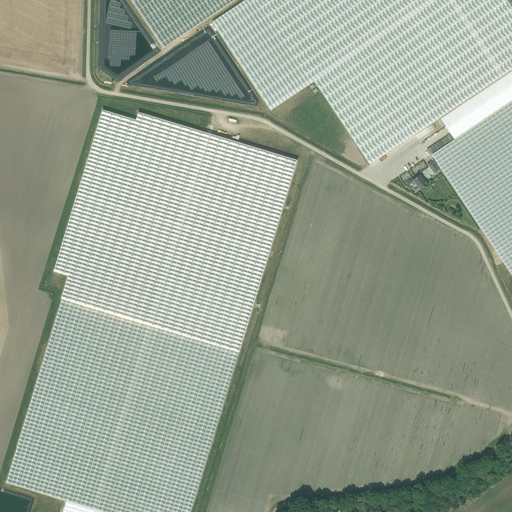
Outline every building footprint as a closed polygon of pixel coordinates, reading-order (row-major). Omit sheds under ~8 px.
[(235,0),(135,0),(166,46),(235,0)] [(511,0),(239,0),(209,20),(268,109),(311,81),(367,165),(438,118),(452,139),(428,155),(511,281),(511,0)] [(139,119),(102,108),(53,272),(68,277),(62,297),(241,352),(299,158),(139,112),(139,119)] [(419,190),(426,185),(419,174),(406,182),(409,187),(413,184),(415,187),(417,186),(419,190)] [(194,511),(196,504),(241,352),(62,297),(6,483),(67,502),(63,511),(194,511)]
